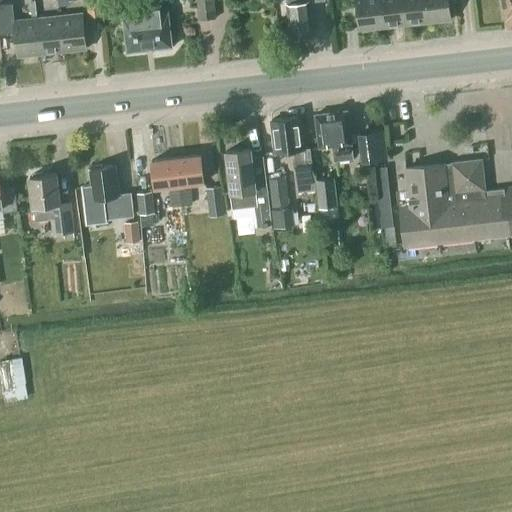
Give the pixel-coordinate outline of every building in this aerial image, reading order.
[(100,8),(99,0),(86,0),(87,9),(100,8)] [(196,0),(199,21),(215,19),(212,0),(196,0)] [(290,37),(313,35),(309,1),(309,0),(290,0),(291,3),(287,3),(290,37)] [(355,0),(359,30),(382,27),(378,0),(355,0)] [(378,0),(382,27),(405,25),(401,0),(378,0)] [(401,0),(405,25),(427,22),(424,0),(401,0)] [(424,0),(427,22),(451,20),(448,0),(424,0)] [(511,0),(502,0),(506,29),(511,28),(511,0)] [(0,4),(0,33),(14,32),(17,56),(40,54),(36,19),(14,21),(12,3),(0,4)] [(127,52),(172,46),(167,7),(122,13),(127,52)] [(63,51),(86,48),(82,13),(59,16),(63,51)] [(40,54),(63,51),(59,16),(36,19),(40,54)] [(353,159),(351,143),(347,110),(314,115),(319,148),(332,146),(334,161),(353,159)] [(310,147),(303,148),(299,117),(271,120),(275,154),(293,151),(296,175),(313,173),(310,147)] [(362,162),(386,158),(382,131),(358,134),(362,162)] [(259,227),(271,225),(265,176),(253,178),(250,148),(225,151),(231,193),(230,193),(232,208),(256,205),(259,227)] [(184,185),(203,182),(200,154),(175,157),(181,205),(191,204),(190,190),(185,190),(184,185)] [(181,205),(175,157),(151,160),(154,188),(174,186),(174,191),(169,192),(173,221),(183,219),(181,205)] [(511,187),(484,191),(484,189),(481,159),(451,163),(451,166),(443,167),(442,164),(405,168),(410,205),(400,206),(404,245),(511,232),(511,187)] [(91,184),(82,186),(87,224),(107,221),(106,218),(133,215),(130,193),(119,194),(115,165),(89,168),(91,184)] [(59,203),(55,173),(43,174),(43,172),(33,174),(33,176),(29,176),(35,221),(51,219),(53,234),(73,232),(70,202),(59,203)] [(296,175),(294,175),(296,192),(315,190),(313,173),(296,175)] [(292,229),(286,177),(268,179),(274,231),(292,229)] [(338,218),(334,177),(314,179),(319,220),(338,218)] [(209,216),(223,214),(219,186),(205,187),(209,216)] [(155,213),(152,191),(136,193),(139,216),(155,213)] [(139,242),(137,221),(123,222),(125,243),(139,242)] [(393,226),(392,226),(384,227),(386,245),(396,244),(394,226),(393,226)] [(0,361),(0,368),(5,403),(28,400),(22,359),(20,359),(0,361)]
